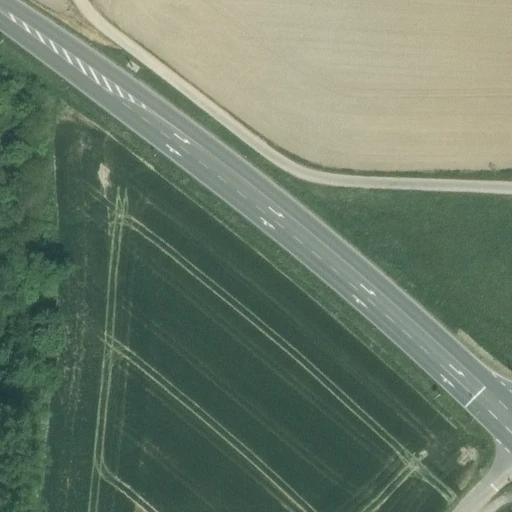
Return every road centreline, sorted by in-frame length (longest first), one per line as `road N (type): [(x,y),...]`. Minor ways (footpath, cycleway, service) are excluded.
road 1 (primary): [(0,12),(293,228),(511,425)]
road 2 (unclassified): [(79,0),(90,19),(180,89),(314,178),(511,189)]
